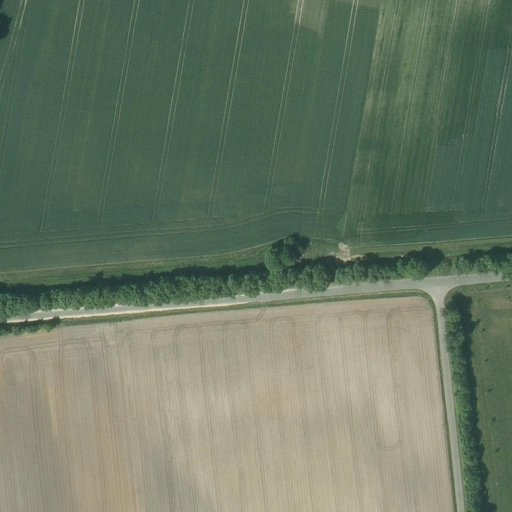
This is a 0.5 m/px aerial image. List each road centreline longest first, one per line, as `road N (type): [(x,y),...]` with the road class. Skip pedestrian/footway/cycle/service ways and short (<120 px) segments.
road 1 (unclassified): [(0,320),(438,282)]
road 2 (unclassified): [(438,282),(461,511)]
